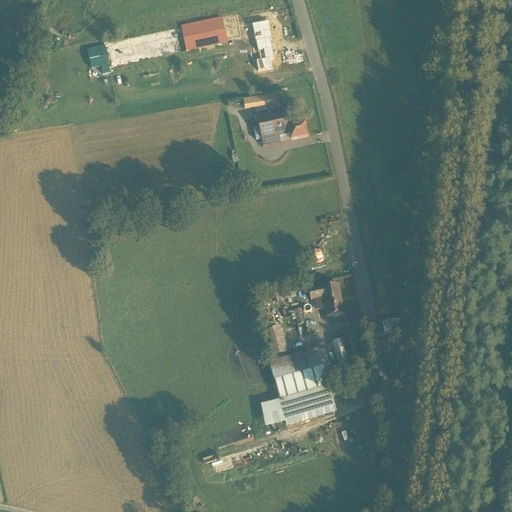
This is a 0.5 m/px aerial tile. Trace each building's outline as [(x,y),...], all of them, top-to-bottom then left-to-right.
[(221,20),(181,29),(186,55),(227,46),(221,20)] [(256,27),(257,32),(244,35),(248,50),(279,42),(275,23),(256,27)] [(105,49),(87,53),(92,81),(110,78),(105,49)] [(277,97),(243,103),(244,113),(279,108),(277,97)] [(263,150),(308,139),(305,127),(288,131),(284,113),(256,120),(263,150)] [(237,181),(214,186),(215,194),(238,189),(237,181)] [(310,304),(314,303),(318,321),(344,316),(338,286),(307,292),(310,304)] [(315,346),(287,354),(280,331),(264,335),(271,358),(268,359),(287,428),(334,415),(315,346)] [(371,379),(362,331),(348,334),(358,381),(371,379)] [(342,341),(332,343),(341,382),(351,380),(342,341)]
